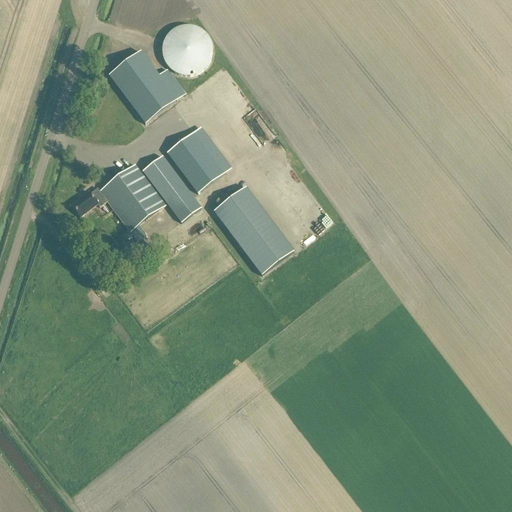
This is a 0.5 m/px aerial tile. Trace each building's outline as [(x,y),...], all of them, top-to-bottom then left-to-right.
[(142,55),(109,80),(145,128),(186,97),(168,73),(160,79),(142,55)] [(248,123),(260,116),(257,111),(246,118),(248,123)] [(197,197),(234,169),(203,128),(166,156),(197,197)] [(180,226),(201,211),(163,159),(142,174),(166,208),(167,208),(180,226)] [(166,209),(135,168),(100,194),(98,191),(90,197),(89,195),(72,208),(80,219),(97,207),(100,210),(107,205),(130,235),(166,209)] [(294,254),(245,190),(213,214),(261,279),(294,254)]
